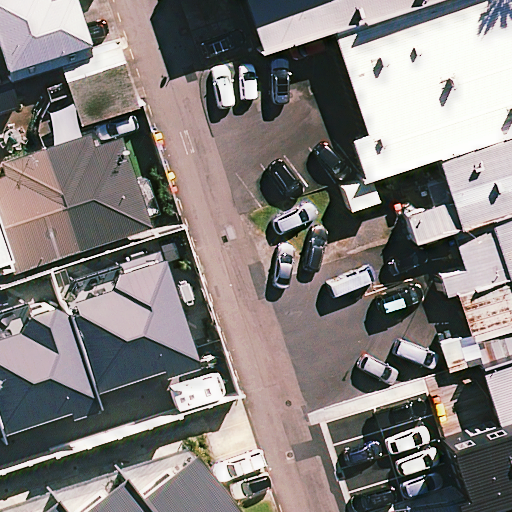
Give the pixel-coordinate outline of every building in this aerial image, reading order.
[(0,0),(0,38),(11,76),(59,61),(54,46),(71,41),(58,0),(0,0)] [(338,36),(448,0),(250,0),(268,57),(338,36)] [(442,163),(511,140),(511,0),(448,0),(338,36),(370,135),(353,140),(368,186),(442,163)] [(136,102),(123,59),(63,77),(77,121),(136,102)] [(0,158),(0,240),(6,261),(8,267),(143,224),(111,123),(0,158)] [(511,216),(511,140),(442,163),(455,203),(408,218),(417,247),(455,235),(511,216)] [(481,370),(511,359),(511,216),(455,235),(466,270),(441,278),(448,301),(458,298),(481,370)] [(56,294),(83,378),(178,348),(151,263),(56,294)] [(83,378),(56,294),(42,298),(39,287),(0,299),(0,418),(87,390),(83,378)] [(511,359),(481,370),(500,429),(511,424),(511,359)] [(471,511),(474,511),(511,499),(511,424),(500,429),(449,445),(471,511)] [(235,511),(185,448),(132,489),(149,511),(235,511)] [(149,511),(132,489),(117,470),(64,511),(149,511)] [(64,511),(49,492),(21,511),(64,511)]
